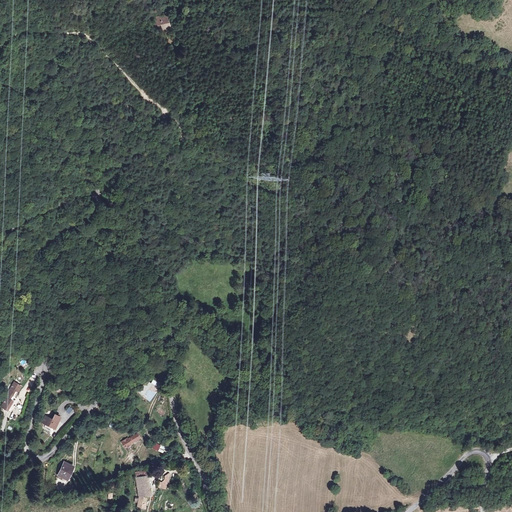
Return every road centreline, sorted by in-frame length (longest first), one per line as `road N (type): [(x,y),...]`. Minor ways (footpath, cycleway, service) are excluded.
road 1 (unclassified): [(215,511),(173,408),(169,356),(154,337),(136,344),(49,455),(34,455),(26,444),(44,343),(26,269),(97,197),(78,191),(0,237)]
road 2 (track): [(12,226),(66,156),(92,105),(166,115),(82,33),(26,31),(0,47)]
road 3 (unclassified): [(485,511),(490,458),(479,449),(406,511)]
road 4 (track): [(166,115),(182,123),(186,140),(198,139),(180,79),(177,32)]
